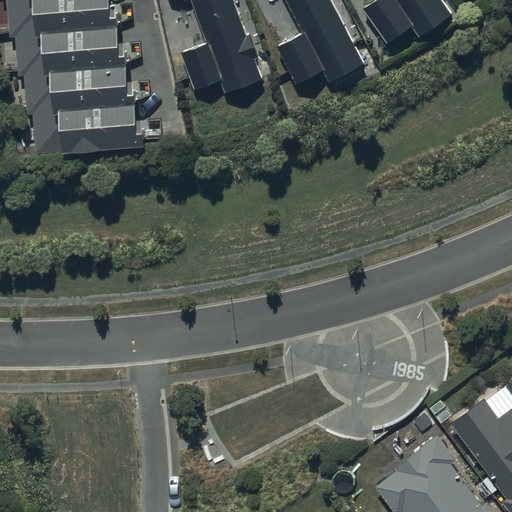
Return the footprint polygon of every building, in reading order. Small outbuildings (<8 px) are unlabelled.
[(8,0),(10,30),(16,29),(19,68),(24,68),(27,107),(34,107),(36,145),(70,143),(69,138),(146,133),(145,118),(140,118),(138,78),(131,78),(128,40),(122,40),(120,1),(114,2),(113,0),(8,0)] [(193,0),(209,43),(183,52),(196,88),(224,78),(229,90),(263,77),(257,60),(263,58),(254,34),(248,36),(235,0),(193,0)] [(288,0),(303,31),(279,43),(298,82),(327,68),(332,79),(365,63),(333,0),(288,0)] [(377,0),(364,9),(389,45),(414,27),(420,36),(451,14),(442,0),(377,0)] [(486,391),(453,415),(508,490),(502,494),(511,508),(511,376),(508,379),(511,383),(511,401),(500,410),(486,391)] [(398,465),(378,480),(400,509),(404,506),(408,511),(502,511),(489,494),(483,498),(453,458),(458,454),(440,428),(395,461),(398,465)]
